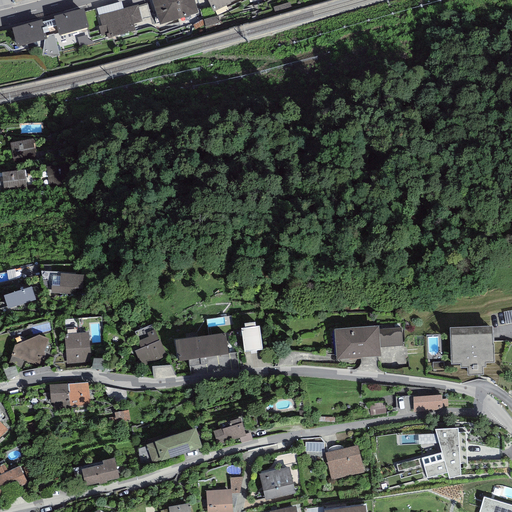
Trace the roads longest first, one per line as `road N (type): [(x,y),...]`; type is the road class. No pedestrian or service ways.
road 1 (residential): [(0,387),(78,375),(159,384),(287,371),(455,387),(494,407)]
road 2 (residential): [(494,407),(287,436),(5,511)]
